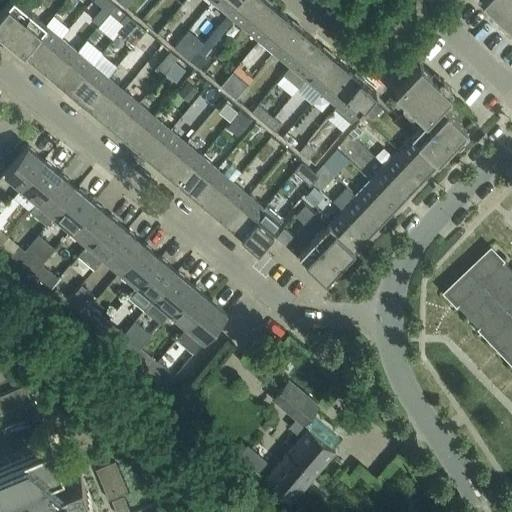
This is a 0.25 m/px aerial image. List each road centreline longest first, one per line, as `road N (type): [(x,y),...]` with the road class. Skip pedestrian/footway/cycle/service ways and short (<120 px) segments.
road 1 (unclassified): [(387,317),(286,309),(29,93)]
road 2 (tertiary): [(486,511),(396,369),(387,317)]
road 3 (tertiary): [(387,317),(396,277),(419,237),(511,140)]
road 4 (track): [(129,431),(261,289)]
road 5 (residential): [(296,0),(393,78),(440,30)]
